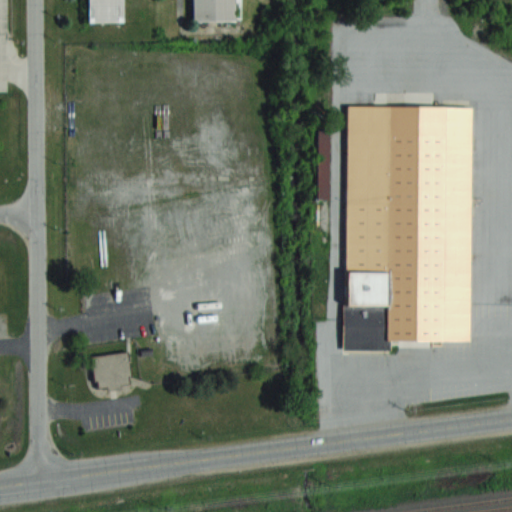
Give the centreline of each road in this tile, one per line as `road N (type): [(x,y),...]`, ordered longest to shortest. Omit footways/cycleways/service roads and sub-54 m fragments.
road 1 (primary): [(0,484),(511,416)]
road 2 (residential): [(40,479),(35,0)]
